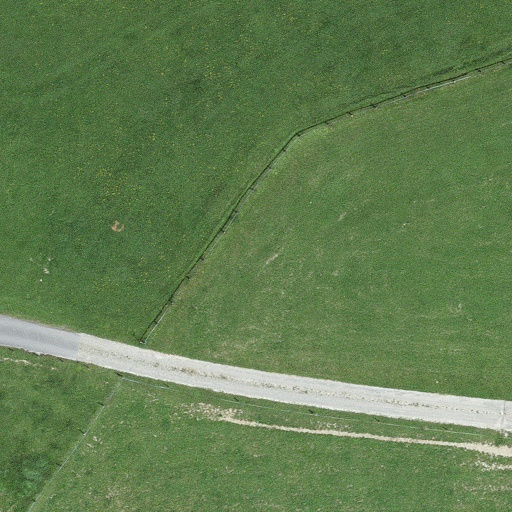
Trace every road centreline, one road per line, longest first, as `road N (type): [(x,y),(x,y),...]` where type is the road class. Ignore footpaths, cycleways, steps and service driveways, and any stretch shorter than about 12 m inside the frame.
road 1 (track): [(125,360),(511,414)]
road 2 (track): [(0,332),(125,360)]
